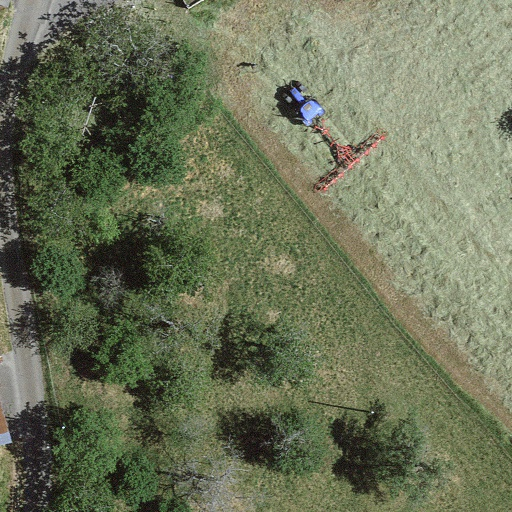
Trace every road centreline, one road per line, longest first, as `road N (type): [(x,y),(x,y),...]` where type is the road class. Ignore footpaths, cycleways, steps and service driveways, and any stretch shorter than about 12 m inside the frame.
road 1 (unclassified): [(35,511),(36,441),(0,180)]
road 2 (unclassified): [(0,157),(7,91),(33,0)]
